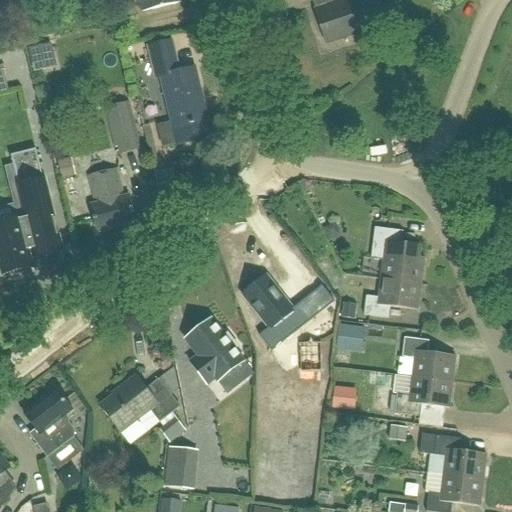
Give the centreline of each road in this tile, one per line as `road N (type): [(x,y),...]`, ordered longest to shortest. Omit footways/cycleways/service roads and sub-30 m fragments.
road 1 (unclassified): [(0,379),(274,166)]
road 2 (residential): [(413,187),(433,208),(511,378)]
road 3 (residential): [(503,0),(487,16),(435,153),(413,187)]
road 4 (unclassified): [(274,166),(236,0)]
road 5 (residential): [(413,187),(345,170),(274,166)]
